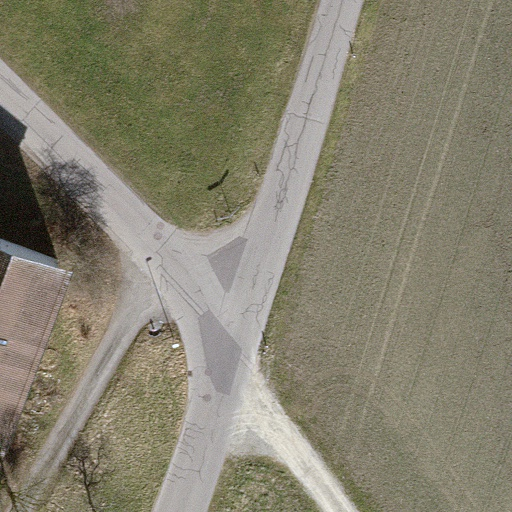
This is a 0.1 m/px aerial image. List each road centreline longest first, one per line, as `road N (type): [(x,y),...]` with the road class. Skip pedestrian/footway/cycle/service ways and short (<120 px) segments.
road 1 (tertiary): [(345,0),(231,371)]
road 2 (residential): [(0,80),(44,118),(178,274),(231,371)]
road 3 (unknown): [(139,229),(0,467)]
road 4 (track): [(335,511),(231,371)]
road 5 (tertiary): [(231,371),(181,511)]
